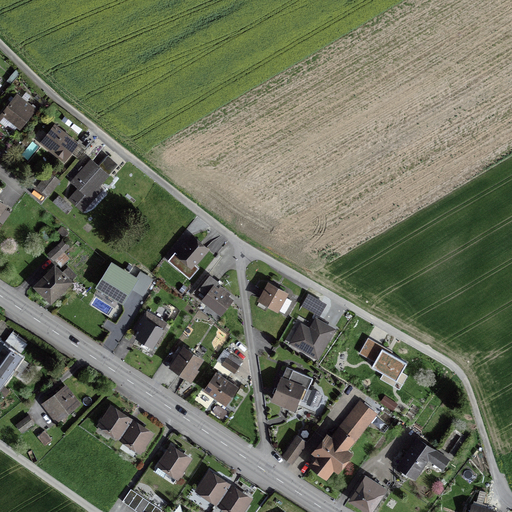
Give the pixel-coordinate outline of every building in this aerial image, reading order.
[(16,96),(2,114),(19,128),(33,110),(16,96)] [(53,145),(49,150),(62,161),(69,152),(77,158),(84,150),(55,127),(46,139),(53,145)] [(21,143),(15,138),(6,150),(11,154),(21,143)] [(100,190),(97,187),(107,175),(91,160),(70,183),(78,190),(71,198),(70,198),(82,210),(100,190)] [(48,174),(37,187),(47,195),(58,182),(48,174)] [(190,269),(193,265),(206,250),(192,238),(177,256),(184,262),(183,264),(190,269)] [(64,240),(48,255),(60,268),(69,260),(62,252),(69,246),(64,240)] [(124,305),(139,280),(112,263),(97,288),(124,305)] [(67,270),(61,275),(54,268),(36,287),(50,301),(57,293),(60,296),(63,293),(61,290),(74,277),(67,270)] [(223,290),(219,287),(216,290),(214,288),(217,283),(207,275),(191,295),(201,303),(203,301),(219,314),(230,300),(225,297),(227,295),(223,291),(223,290)] [(289,300),(283,297),(284,295),(268,285),(260,300),(276,309),(282,312),(285,312),(289,303),(289,300)] [(313,299),(307,295),(301,304),(310,309),(313,306),(310,304),(313,299)] [(165,325),(146,313),(135,329),(140,332),(136,338),(151,348),(165,325)] [(320,359),(336,331),(320,322),(314,331),(304,325),(293,344),(320,359)] [(392,350),(368,336),(359,352),(373,361),(370,365),(383,372),(380,377),(393,385),(397,380),(402,383),(407,375),(401,371),(407,361),(391,352),(392,350)] [(0,385),(20,358),(17,356),(26,344),(21,341),(12,352),(0,343),(0,385)] [(183,349),(170,367),(186,378),(192,369),(194,370),(200,360),(183,349)] [(233,373),(241,363),(227,352),(223,357),(226,359),(221,365),(233,373)] [(311,379),(286,368),(272,400),(293,409),(297,399),(313,406),(318,395),(306,390),(311,379)] [(204,390),(225,404),(236,388),(215,374),(204,390)] [(56,419),(76,404),(64,388),(44,404),(56,419)] [(332,440),(326,436),(314,452),(322,459),(315,469),(325,477),(332,467),(336,470),(349,454),(343,450),(372,413),(361,403),(332,440)] [(98,422),(100,424),(99,425),(117,437),(129,420),(111,408),(103,420),(100,419),(98,422)] [(21,432),(32,423),(27,417),(16,425),(21,432)] [(143,446),(150,434),(132,422),(121,440),(139,452),(139,451),(142,451),(144,448),(143,446)] [(51,440),(44,431),(36,437),(44,445),(51,440)] [(297,436),(282,457),(291,463),(306,442),(297,436)] [(448,460),(417,439),(397,467),(413,479),(427,459),(442,469),(448,460)] [(180,471),(188,459),(170,447),(158,465),(176,477),(177,476),(180,477),(182,474),(180,471)] [(227,485),(209,473),(197,491),(215,503),(227,485)] [(351,500),(369,511),(384,489),(363,475),(358,483),(361,484),(351,500)] [(240,511),(249,499),(231,487),(219,505),(229,511),(240,511)] [(130,489),(122,502),(136,511),(160,511),(161,511),(130,489)]
